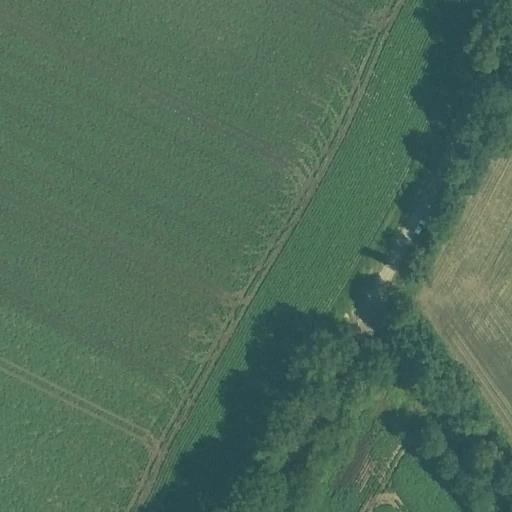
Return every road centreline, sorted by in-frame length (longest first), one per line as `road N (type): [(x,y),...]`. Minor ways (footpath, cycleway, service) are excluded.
road 1 (unclassified): [(511,51),(374,310)]
road 2 (residential): [(511,506),(374,310)]
road 3 (unclassified): [(374,310),(264,511)]
